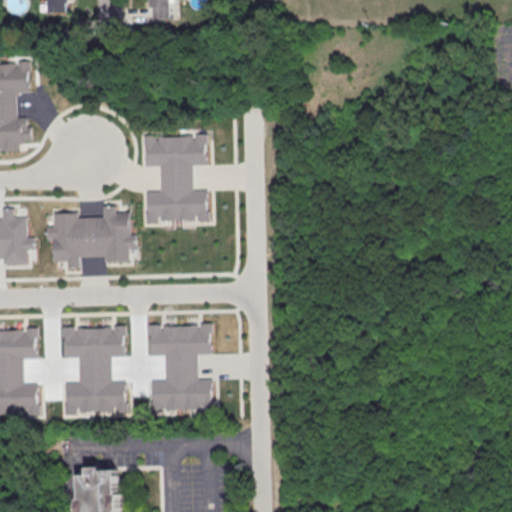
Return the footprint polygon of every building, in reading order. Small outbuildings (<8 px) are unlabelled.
[(49,0),(50,13),(68,12),(68,3),(69,3),(68,0),(49,0)] [(152,0),(172,0),(172,19),(154,20),(154,7),(152,7),(152,0)] [(20,62),(20,68),(17,68),(17,64),(1,64),(1,62),(0,62),(0,150),(1,150),(1,152),(22,152),(22,145),(26,145),(26,141),(32,141),(32,127),(28,127),(27,118),(18,118),(18,93),(31,93),(31,86),(30,86),(29,69),(32,69),(32,62),(20,62)] [(158,135),(158,140),(161,140),(161,136),(194,135),(194,140),(197,140),(197,134),(209,134),(209,166),(195,167),(196,190),(210,189),(210,221),(199,221),(199,216),(197,216),(197,220),(163,221),(163,217),(160,217),(161,223),(148,223),(148,212),(151,212),(150,198),(149,198),(149,192),(162,191),(161,166),(149,166),(148,160),(149,160),(149,143),(146,143),(146,135),(158,135)] [(131,262),(131,248),(138,248),(138,235),(131,235),(130,214),(117,214),(117,206),(106,207),(107,217),(80,218),(80,213),(57,214),(58,227),(50,227),(50,239),(56,238),(56,261),(69,261),(70,268),(81,268),(81,257),(106,256),(106,263),(131,262)] [(29,265),(29,250),(36,250),(36,237),(29,237),(28,216),(15,216),(15,208),(4,209),(4,219),(0,219),(0,258),(4,258),(4,265),(29,265)] [(163,324),(163,330),(165,330),(165,325),(199,325),(199,329),(202,329),(201,324),(214,323),(214,356),(200,356),(201,379),(215,379),(215,410),(203,410),(203,406),(201,406),(201,410),(168,410),(167,406),(165,406),(165,412),(153,412),(153,401),(155,401),(155,387),(154,387),(154,381),(167,381),(166,355),(153,355),(153,349),(154,349),(154,332),(151,332),(151,325),(163,324)] [(77,327),(77,332),(79,332),(79,328),(112,327),(112,332),(115,332),(115,326),(127,326),(128,358),(114,359),(114,382),(128,381),(129,413),(117,413),(117,408),(115,408),(115,412),(81,413),(81,409),(79,409),(79,415),(66,415),(66,404),(69,404),(69,390),(67,390),(67,383),(80,383),(80,358),(67,358),(67,352),(68,352),(67,335),(64,335),(64,327),(77,327)] [(0,330),(24,330),(24,334),(27,334),(27,329),(39,329),(39,361),(25,361),(26,384),(40,384),(40,415),(29,416),(29,411),(27,411),(27,415),(0,415),(0,330)] [(119,470),(120,494),(123,494),(123,511),(121,511),(81,511),(81,499),(83,499),(83,475),(92,475),(92,467),(103,467),(104,471),(119,470)]
